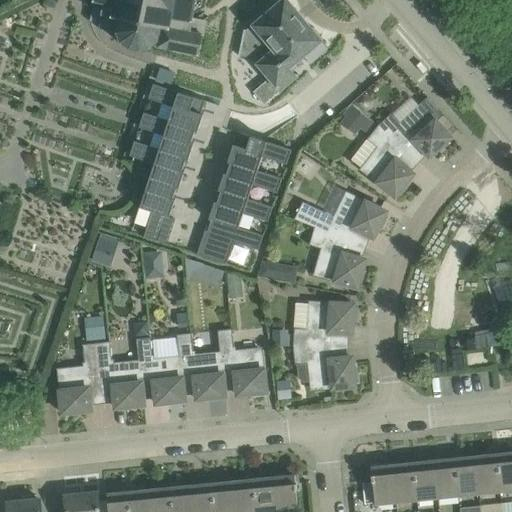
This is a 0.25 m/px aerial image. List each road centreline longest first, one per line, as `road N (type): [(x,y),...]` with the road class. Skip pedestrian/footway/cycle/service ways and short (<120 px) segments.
road 1 (residential): [(388,418),(389,303),(407,237),(510,130)]
road 2 (residential): [(0,465),(327,430)]
road 3 (tertiary): [(510,130),(404,0)]
road 4 (residential): [(388,418),(511,407)]
